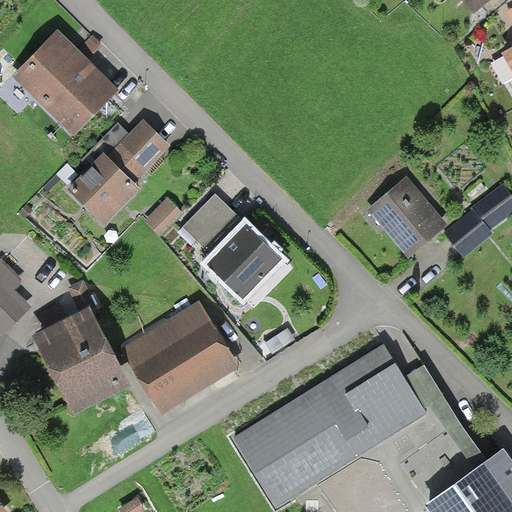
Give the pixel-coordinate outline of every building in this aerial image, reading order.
[(460,0),(474,16),(492,0),(460,0)] [(59,32),(13,77),(73,137),(119,92),(59,32)] [(511,49),(502,55),(511,73),(511,49)] [(144,121),(107,157),(133,183),(170,146),(144,121)] [(107,157),(104,154),(67,192),(104,228),(141,190),(133,183),(107,157)] [(407,177),(367,210),(409,259),(448,226),(407,177)] [(472,208),(474,210),(490,231),(511,214),(511,196),(503,185),(472,208)] [(246,225),(215,195),(182,228),(214,258),(245,226),(246,225)] [(168,198),(145,222),(160,237),(183,213),(168,198)] [(474,210),(444,234),(463,258),(493,234),(490,231),(474,210)] [(214,258),(206,266),(244,303),(283,264),(245,226),(214,258)] [(1,260),(0,261),(0,334),(2,336),(31,309),(14,291),(22,282),(1,260)] [(122,349),(162,416),(239,370),(199,303),(122,349)] [(33,337),(73,418),(130,390),(91,309),(33,337)] [(385,346),(235,440),(279,509),(428,416),(385,346)] [(511,511),(511,462),(504,452),(425,509),(427,511),(511,511)] [(134,498),(118,509),(119,511),(136,511),(141,509),(134,498)]
